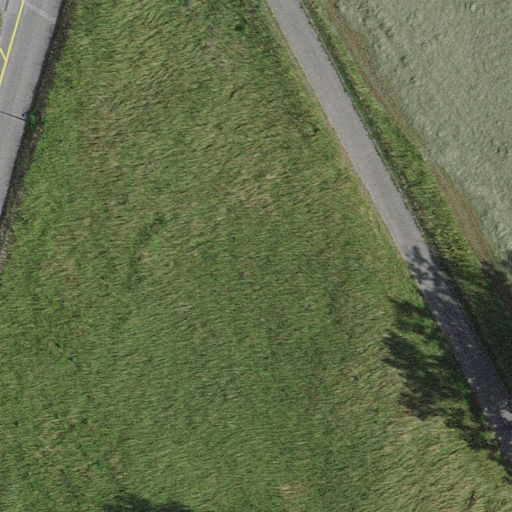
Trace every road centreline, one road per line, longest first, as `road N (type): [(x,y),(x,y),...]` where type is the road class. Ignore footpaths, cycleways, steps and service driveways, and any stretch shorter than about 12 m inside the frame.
road 1 (residential): [(278,0),(347,158),(511,470)]
road 2 (residential): [(0,168),(46,0)]
